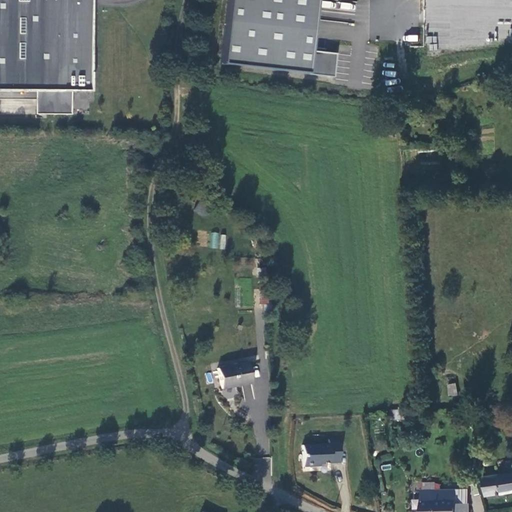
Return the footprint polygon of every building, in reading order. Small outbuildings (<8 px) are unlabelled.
[(0,0),(0,94),(33,95),(33,117),(69,118),(69,96),(91,88),(92,0),(0,0)] [(312,0),(224,0),(218,65),(331,78),(334,53),(307,50),(312,0)] [(511,23),(498,24),(497,41),(511,41),(511,23)] [(427,50),(436,50),(437,37),(428,36),(427,50)] [(210,233),(210,248),(225,249),(225,234),(210,233)] [(247,362),(217,369),(221,387),(251,381),(247,362)] [(446,384),(448,396),(457,395),(456,383),(446,384)] [(339,462),(337,438),(326,439),(326,443),(302,445),(304,467),(316,466),(316,463),(339,462)] [(511,492),(511,473),(483,478),(485,496),(511,492)] [(469,504),(469,489),(457,490),(457,504),(469,504)] [(457,504),(457,490),(421,490),(421,511),(469,511),(469,504),(457,504)]
